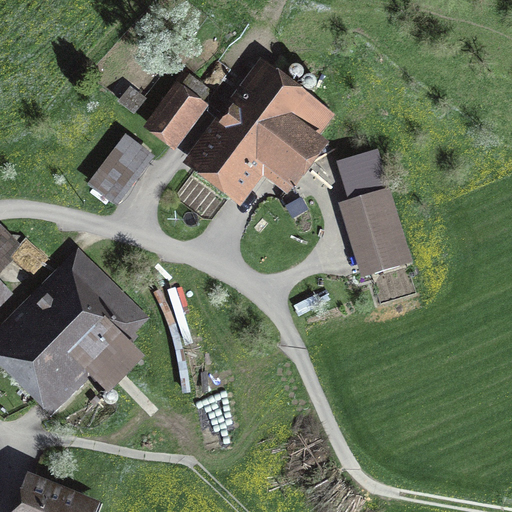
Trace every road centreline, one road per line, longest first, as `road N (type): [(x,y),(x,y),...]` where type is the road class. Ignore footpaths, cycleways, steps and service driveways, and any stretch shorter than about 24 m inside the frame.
road 1 (unclassified): [(0,209),(41,210),(127,233),(250,291),(290,333),(333,433),(364,481)]
road 2 (track): [(11,439),(193,456)]
road 3 (track): [(508,511),(364,481)]
